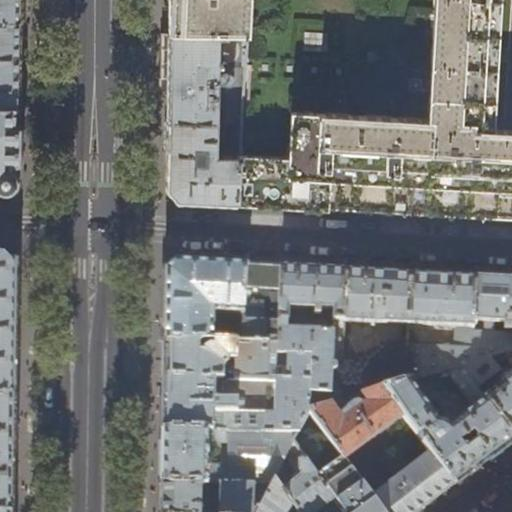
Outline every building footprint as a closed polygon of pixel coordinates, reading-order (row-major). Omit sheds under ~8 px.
[(0,0),(0,21),(19,22),(19,0),(0,0)] [(511,0),(169,0),(169,32),(247,34),(242,122),(240,150),(240,155),(237,204),(396,213),(511,219),(511,0)] [(19,69),(19,22),(0,21),(0,106),(18,107),(19,69)] [(226,122),(234,122),(242,122),(247,34),(169,32),(168,63),(168,79),(167,122),(217,122),(218,94),(227,94),(226,122)] [(18,107),(0,106),(0,191),(6,191),(17,181),(18,146),(18,107)] [(217,154),(217,122),(167,122),(167,158),(166,190),(176,201),(200,202),(237,204),(240,155),(217,154)] [(0,511),(12,511),(13,493),(14,396),(15,329),(16,262),(6,251),(4,251),(0,250),(0,511)] [(242,322),(245,264),(210,262),(176,260),(164,271),(164,310),(163,341),(218,342),(219,325),(213,325),(214,315),(227,316),(227,322),(242,322)] [(263,265),(245,264),(242,322),(241,342),(276,343),(280,266),(263,265)] [(313,268),(280,266),(276,343),(276,355),(309,356),(308,392),(339,395),(340,389),(329,389),(330,371),(334,371),(335,369),(335,365),(334,362),(331,362),(333,333),(286,330),(286,322),(288,320),(288,308),(313,308),(313,313),(314,315),(317,315),(319,312),(319,309),(332,309),(332,321),(343,321),(345,270),(313,268)] [(408,325),(410,274),(378,272),(345,270),(343,321),(343,322),(408,325)] [(442,275),(410,274),(408,325),(454,327),(453,347),(407,345),(406,360),(405,382),(408,381),(424,376),(459,366),(470,363),(472,330),(472,320),(475,277),(442,275)] [(511,351),(511,350),(511,279),(509,279),(475,277),(472,320),(483,321),(482,331),(472,330),(470,363),(490,357),(511,351)] [(406,360),(407,345),(407,340),(400,340),(399,359),(406,360)] [(276,343),(241,342),(218,342),(163,341),(163,391),(162,430),(297,433),(307,412),(309,410),(339,401),(339,395),(308,392),(309,356),(276,355),(276,343)] [(511,350),(511,351),(511,352),(511,372),(497,383),(500,388),(485,399),(511,436),(511,350)] [(500,370),(490,357),(470,363),(459,366),(476,389),(500,370)] [(476,389),(459,366),(424,376),(431,383),(444,378),(449,375),(473,408),(449,426),(447,424),(445,423),(441,422),(439,422),(408,381),(405,382),(383,388),(403,416),(429,451),(454,485),(484,462),(511,441),(511,436),(485,399),(476,389)] [(345,460),(403,416),(383,388),(339,401),(309,410),(307,412),(329,442),(342,459),(343,461),(345,460)] [(297,433),(162,430),(162,455),(161,483),(200,484),(220,484),(271,485),(273,481),(276,475),(288,451),(292,443),(297,433)] [(339,511),(316,478),(292,443),(288,451),(297,462),(298,472),(290,478),(293,481),(285,487),(276,475),(273,481),(295,511),(317,511),(320,511),(339,511)] [(416,511),(423,507),(454,485),(429,451),(369,497),(380,511),(416,511)] [(380,511),(369,497),(345,460),(343,461),(342,459),(316,478),(339,511),(380,511)] [(295,511),(273,481),(271,485),(257,511),(295,511)] [(200,484),(161,483),(161,504),(160,511),(205,511),(206,510),(199,510),(200,484)] [(257,511),(271,485),(220,484),(218,511),(257,511)]
